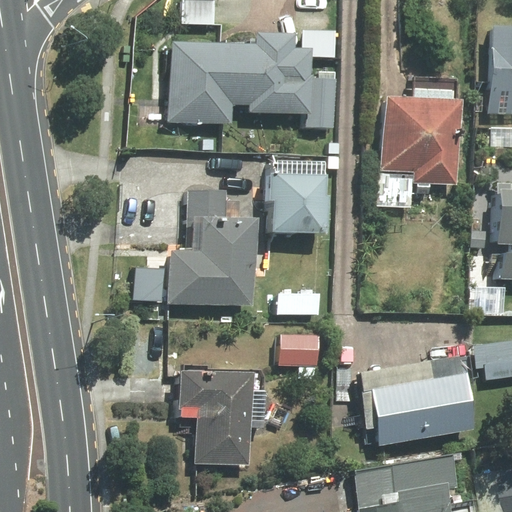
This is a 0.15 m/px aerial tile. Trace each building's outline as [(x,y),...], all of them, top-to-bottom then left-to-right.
[(177,2),(176,25),(215,27),(216,3),(177,2)] [(511,27),(494,26),(492,90),(511,91),(511,27)] [(306,128),(335,129),(337,79),(310,78),(311,50),(295,49),(295,34),(258,33),(258,46),(174,42),(171,119),(229,122),(230,103),(253,103),(253,110),(306,112),(306,128)] [(511,91),(492,90),(491,113),(511,114),(511,91)] [(415,171),(415,182),(458,185),(463,100),(387,95),(383,169),(415,171)] [(511,130),(484,130),(483,149),(511,149),(511,130)] [(324,199),(325,163),(272,162),(271,198),(275,201),(274,229),(327,231),(328,199),(324,199)] [(511,183),(499,183),(498,244),(511,244),(511,183)] [(253,305),(256,221),(223,220),(224,192),(187,191),(185,250),(171,250),(169,302),(253,305)] [(511,256),(490,255),(488,285),(511,285),(511,256)] [(274,340),(271,369),(294,370),(294,380),(308,381),(311,343),(274,340)] [(476,431),(466,356),(358,370),(367,430),(379,428),(381,444),(476,431)] [(511,360),(478,363),(480,383),(511,380),(511,360)] [(184,469),(241,470),(242,431),(255,431),(256,393),(243,393),(243,378),(168,376),(167,422),(185,422),(184,469)] [(445,511),(442,492),(450,491),(445,460),(344,476),(350,511),(445,511)] [(511,511),(511,462),(482,466),(486,511),(511,511)]
